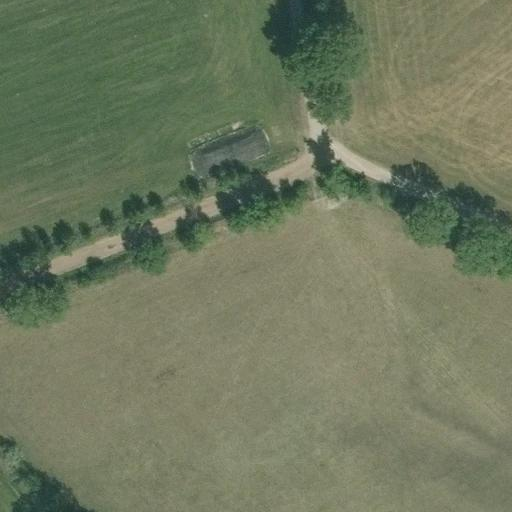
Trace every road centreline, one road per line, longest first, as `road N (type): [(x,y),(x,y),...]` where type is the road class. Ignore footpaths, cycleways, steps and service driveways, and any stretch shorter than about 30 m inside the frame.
road 1 (track): [(332,147),(297,170),(0,283)]
road 2 (track): [(511,233),(355,165),(332,147)]
road 3 (track): [(332,147),(313,116),(292,0)]
